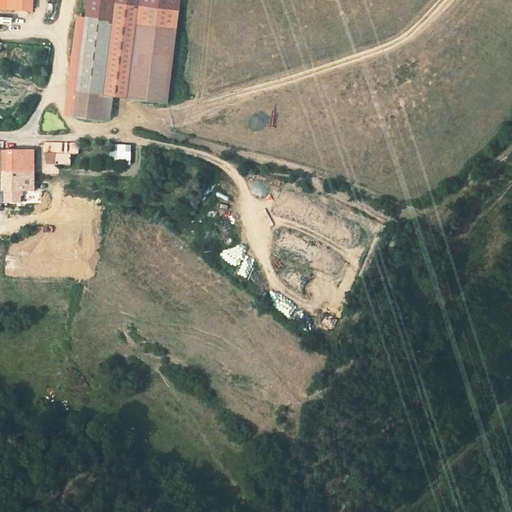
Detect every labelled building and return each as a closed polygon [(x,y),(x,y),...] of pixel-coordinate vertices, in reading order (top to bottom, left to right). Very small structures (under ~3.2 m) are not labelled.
[(157,0),(94,0),(94,4),(186,13),(187,3),(157,0)] [(186,13),(94,4),(94,8),(84,105),(119,109),(123,84),(178,90),(186,13)] [(84,105),(94,8),(85,7),(75,104),(84,105)] [(243,125),(253,128),(255,118),(245,115),(243,125)] [(61,156),(75,157),(76,148),(77,134),(52,132),(51,145),(61,145),(61,156)] [(86,135),(77,134),(76,148),(85,148),(86,135)] [(12,145),(6,145),(6,165),(10,165),(24,166),(35,166),(37,136),(12,137),(12,145)] [(61,145),(51,145),(56,156),(61,156),(61,145)] [(130,157),(131,146),(118,145),(117,155),(130,157)] [(24,166),(10,165),(9,182),(8,197),(16,190),(17,179),(34,180),(35,170),(24,166)] [(34,180),(17,179),(16,190),(47,192),(47,181),(34,180)] [(9,182),(0,189),(0,205),(8,197),(9,182)] [(210,209),(220,212),(222,206),(212,203),(210,209)]
